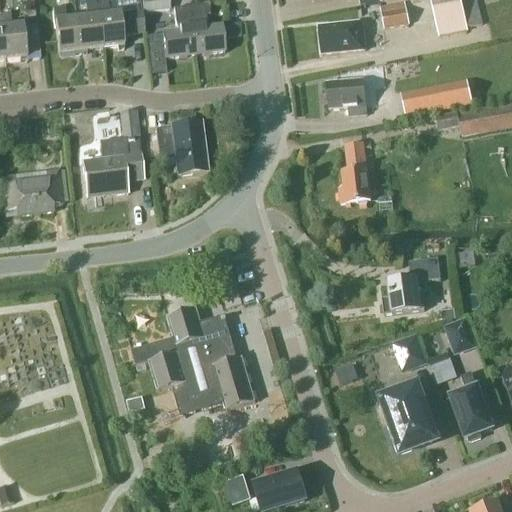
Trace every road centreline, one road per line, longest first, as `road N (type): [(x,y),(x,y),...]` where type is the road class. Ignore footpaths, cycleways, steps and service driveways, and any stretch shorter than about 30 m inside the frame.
road 1 (residential): [(234,200),(256,237),(340,511)]
road 2 (residential): [(0,106),(93,95),(145,102),(269,94)]
road 3 (unclassified): [(0,269),(169,246),(234,200)]
road 4 (residential): [(382,511),(511,463)]
